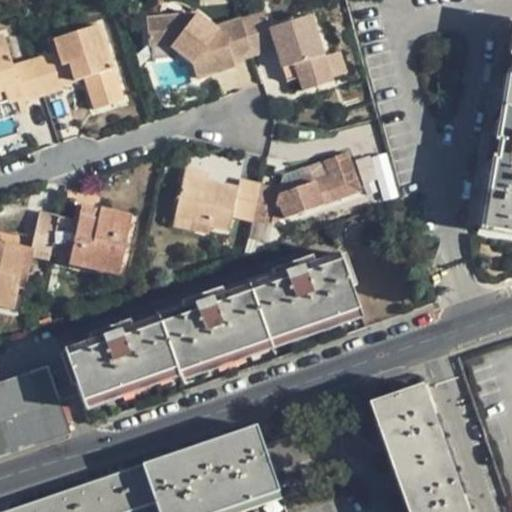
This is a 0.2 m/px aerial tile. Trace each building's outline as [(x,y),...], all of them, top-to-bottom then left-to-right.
[(266,11),(243,19),(255,55),(278,47),(285,67),(297,63),(302,76),(306,88),(335,79),(313,12),(271,27),(266,11)] [(173,44),(185,54),(191,59),(198,79),(237,67),(235,62),(255,55),(243,19),(215,29),(197,14),(149,19),(151,47),(154,47),(173,44)] [(70,64),(77,84),(84,81),(95,113),(125,102),(100,27),(56,42),(60,53),(64,66),(70,64)] [(26,104),(45,98),(33,62),(14,69),(4,38),(0,39),(0,105),(10,102),(9,98),(22,93),(26,104)] [(156,58),(185,54),(173,44),(154,47),(156,58)] [(60,53),(49,56),(61,89),(77,84),(70,64),(64,66),(60,53)] [(61,89),(49,56),(33,62),(45,98),(62,93),(61,89)] [(297,63),(285,67),(289,80),(302,76),(297,63)] [(500,160),(494,159),(484,228),(511,232),(511,75),(509,75),(498,139),(503,140),(500,160)] [(491,158),(494,159),(500,160),(503,140),(498,139),(494,139),(491,158)] [(287,190),(263,185),(255,220),(274,223),(363,191),(351,154),(329,161),(333,174),(287,190)] [(188,172),(186,178),(210,183),(212,177),(188,172)] [(177,218),(212,226),(232,230),(235,216),(255,220),(263,185),(244,181),(241,189),(210,183),(186,178),(177,218)] [(81,208),(78,219),(95,223),(96,219),(128,227),(130,220),(81,208)] [(32,243),(31,250),(50,254),(58,218),(39,213),(32,243)] [(77,223),(58,218),(50,254),(69,259),(67,265),(117,277),(128,227),(96,219),(95,223),(78,219),(77,223)] [(210,232),(212,226),(177,218),(176,225),(210,232)] [(0,303),(12,306),(20,270),(18,269),(24,241),(0,236),(0,303)] [(32,243),(24,241),(18,269),(20,270),(25,271),(31,250),(32,243)] [(360,312),(340,253),(65,350),(83,404),(177,371),(179,376),(360,312)] [(0,453),(66,431),(45,370),(0,385),(0,453)] [(427,384),(371,403),(409,511),(472,511),(466,494),(460,496),(431,415),(437,413),(427,384)] [(141,466),(143,471),(22,511),(129,511),(155,503),(158,511),(219,511),(278,492),(256,427),(141,466)]
